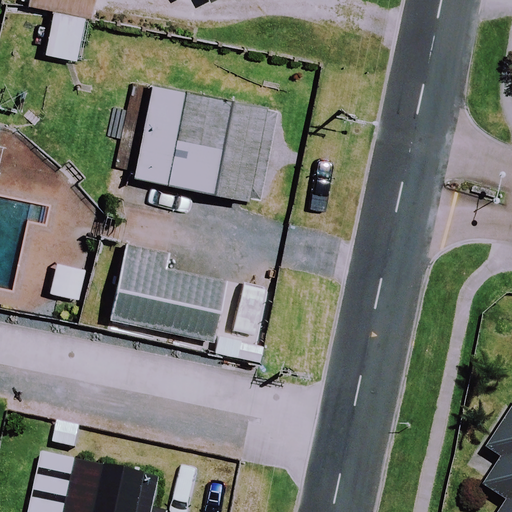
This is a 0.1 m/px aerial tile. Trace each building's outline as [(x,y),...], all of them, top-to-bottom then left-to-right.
[(8,0),(9,1),(52,11),(41,57),(83,67),(93,20),(98,0),(8,0)] [(278,108),(151,85),(134,180),(261,203),(278,108)] [(176,256),(121,245),(106,321),(219,344),(231,286),(172,275),(176,256)] [(511,511),(511,416),(489,452),(504,462),(486,490),(509,504),(504,511),(511,511)] [(154,511),(160,485),(40,459),(28,511),(154,511)]
